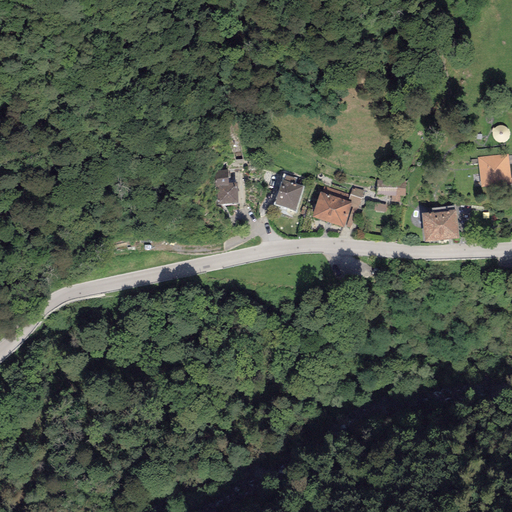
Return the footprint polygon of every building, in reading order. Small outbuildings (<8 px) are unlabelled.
[(508,155),(477,158),(480,188),(511,185),(508,155)] [(228,186),(227,171),(209,172),(209,187),(218,187),(228,186)] [(407,196),(407,181),(378,181),(378,196),(407,196)] [(304,190),(283,183),(274,207),(295,214),(304,190)] [(228,186),(218,187),(219,206),(238,205),(236,186),(228,186)] [(349,196),(323,187),(313,220),(344,231),(351,207),(358,209),(364,191),(352,187),(349,196)] [(387,215),(388,205),(377,204),(375,213),(387,215)] [(455,213),(421,217),(424,245),(459,241),(455,213)]
